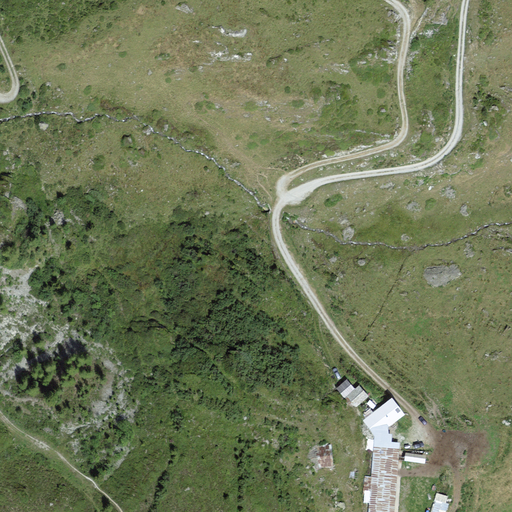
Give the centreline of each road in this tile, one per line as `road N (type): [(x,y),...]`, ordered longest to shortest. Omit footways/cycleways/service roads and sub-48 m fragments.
road 1 (track): [(466,0),(448,145),(430,163),(324,181),(289,197),(278,213),(278,242),(302,283),(347,348),(422,424)]
road 2 (track): [(289,197),(281,185),(297,173),(389,145),(403,131),(404,31),(393,0)]
